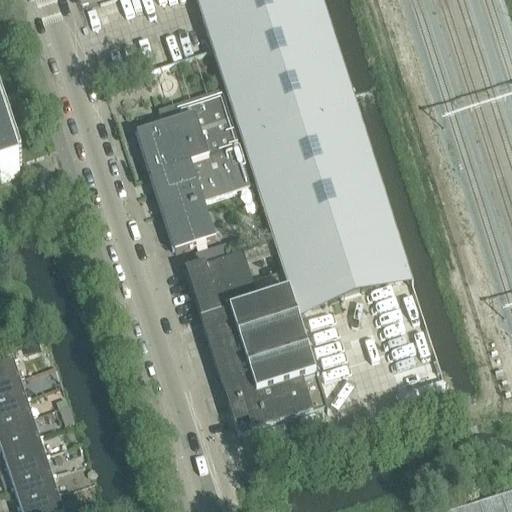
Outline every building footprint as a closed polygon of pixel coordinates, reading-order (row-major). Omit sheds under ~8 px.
[(194,0),(212,56),(224,94),(243,152),(357,115),(320,0),(194,0)] [(163,130),(137,139),(137,140),(138,140),(151,181),(151,182),(152,182),(176,256),(175,257),(175,258),(184,255),(216,245),(204,207),(255,191),(243,152),(224,94),(158,116),(163,130)] [(0,183),(1,185),(20,179),(18,173),(22,171),(0,104),(0,183)] [(357,115),(243,152),(255,191),(289,297),(295,317),(297,317),(317,310),(388,288),(410,281),(358,119),(357,115)] [(243,257),(185,275),(187,281),(201,325),(259,306),(243,257)] [(228,385),(233,400),(226,403),(238,440),(276,428),(277,429),(326,413),(289,297),(201,325),(221,387),(228,385)] [(13,364),(0,368),(0,390),(19,384),(13,364)] [(19,384),(0,390),(0,412),(26,404),(19,384)] [(26,404),(0,412),(0,433),(32,423),(26,404)] [(32,423),(0,433),(0,452),(1,455),(39,442),(32,423)] [(39,442),(1,455),(7,474),(45,462),(39,442)] [(45,462),(7,474),(14,493),(51,481),(45,462)] [(51,481),(14,493),(19,511),(22,511),(58,500),(51,481)] [(511,511),(511,499),(472,511),(511,511)] [(61,511),(58,500),(22,511),(61,511)]
